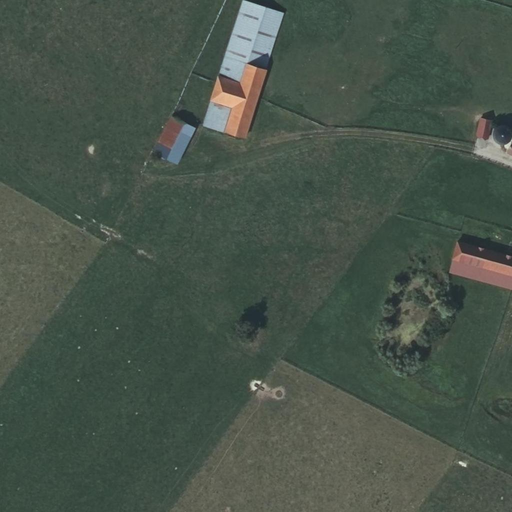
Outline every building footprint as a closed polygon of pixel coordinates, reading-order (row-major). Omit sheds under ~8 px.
[(241,0),(228,42),(203,125),(242,138),(263,74),(281,13),(241,0)] [(171,117),(155,152),(178,163),(194,129),(171,117)] [(480,118),(473,134),(484,138),(490,122),(480,118)] [(510,131),(508,128),(507,127),(505,126),(502,126),(500,126),(498,126),(496,127),(494,128),(492,132),(491,135),(494,141),(496,143),(499,144),(502,145),(504,144),(507,142),(509,140),(511,137),(511,134),(510,131)] [(511,256),(456,241),(451,257),(511,276),(511,256)] [(511,281),(511,276),(451,257),(447,270),(510,289),(511,281)]
